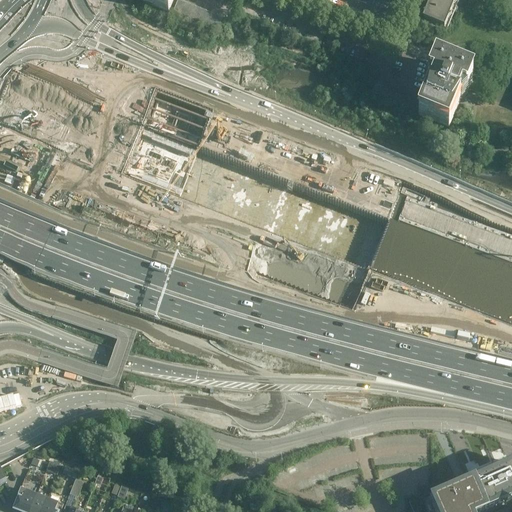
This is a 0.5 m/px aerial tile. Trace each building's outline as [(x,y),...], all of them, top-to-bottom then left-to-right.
[(144,0),(154,4),(155,4),(170,10),(173,2),(173,0),(144,0)] [(459,0),(431,0),(423,21),(422,23),(446,33),(459,0)] [(179,14),(184,2),(184,3),(178,1),(173,12),(179,14)] [(185,16),(190,5),(189,5),(189,6),(184,3),(184,2),(179,14),(185,16)] [(190,19),(195,7),(195,8),(189,6),(190,5),(185,16),(190,19)] [(196,21),(201,9),(200,10),(195,8),(195,7),(190,19),(196,21)] [(201,23),(206,12),(206,11),(206,12),(200,10),(201,9),(196,21),(201,23)] [(207,26),(212,14),(211,15),(206,13),(206,12),(201,23),(207,26)] [(213,28),(217,16),(217,17),(211,15),(212,14),(207,26),(213,28)] [(218,30),(222,19),(223,19),(223,18),(222,19),(217,17),(217,16),(213,28),(218,30)] [(430,89),(429,90),(420,113),(450,125),(460,101),(459,101),(462,93),(466,95),(466,94),(472,79),(473,79),(437,64),(436,64),(430,80),(430,89)] [(377,96),(382,84),(381,85),(376,83),(377,82),(376,81),(376,82),(371,93),(377,96)] [(383,98),(387,86),(387,87),(382,85),(382,84),(377,96),(383,98)] [(388,100),(393,88),(392,89),(387,87),(388,86),(387,86),(383,98),(388,100)] [(394,102),(398,91),(398,90),(398,91),(393,89),(393,88),(388,100),(394,102)] [(399,105),(404,93),(403,94),(398,92),(399,91),(398,91),(394,102),(399,105)] [(405,107),(410,95),(409,95),(409,96),(404,94),(404,93),(399,105),(405,107)] [(410,109),(415,97),(415,98),(409,96),(410,95),(405,107),(410,109)] [(421,100),(420,100),(415,98),(415,97),(410,109),(416,112),(421,100)] [(0,410),(11,407),(8,396),(0,397),(0,410)] [(50,463),(49,466),(46,472),(57,476),(61,467),(50,463)] [(63,474),(76,480),(79,473),(66,468),(63,474)] [(482,511),(511,499),(511,469),(435,503),(439,511),(482,511)] [(80,497),(85,483),(77,480),(72,494),(80,497)] [(121,488),(117,498),(124,501),(128,490),(121,488)] [(30,511),(37,496),(21,490),(13,508),(22,511),(30,511)] [(79,511),(72,509),(76,498),(70,495),(63,511),(79,511)] [(42,511),(47,500),(37,496),(30,511),(42,511)] [(61,511),(63,507),(47,500),(42,511),(61,511)]
